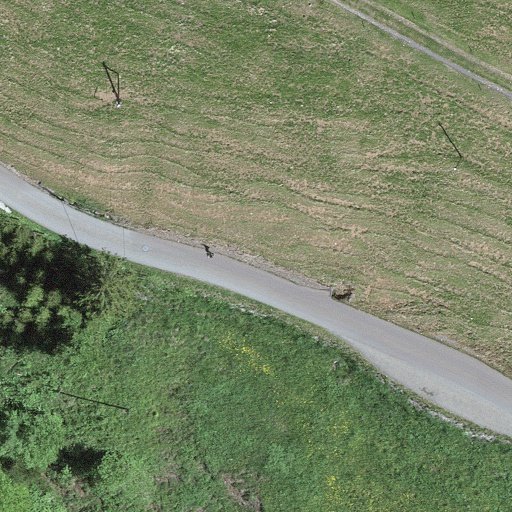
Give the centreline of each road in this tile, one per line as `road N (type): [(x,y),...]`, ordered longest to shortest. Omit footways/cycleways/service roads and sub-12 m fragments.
road 1 (track): [(511,422),(0,179)]
road 2 (track): [(357,0),(511,79)]
